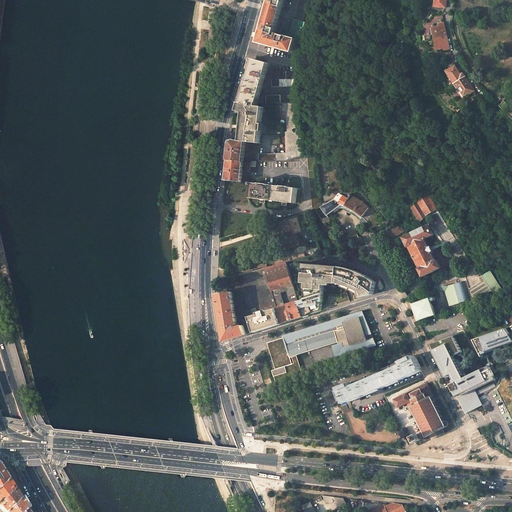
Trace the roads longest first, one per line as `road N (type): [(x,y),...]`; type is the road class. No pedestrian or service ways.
road 1 (residential): [(395,293),(465,429),(465,453),(236,432)]
road 2 (primary): [(212,349),(208,205),(253,0)]
road 3 (primary): [(511,486),(261,460)]
road 4 (primary): [(261,460),(50,441)]
road 5 (primary): [(63,451),(268,473)]
road 6 (residential): [(212,349),(395,293)]
road 7 (primary): [(62,511),(0,368)]
road 8 (primary): [(268,473),(413,489)]
road 9 (primary): [(0,394),(52,511)]
road 10 (primary): [(258,511),(212,392)]
road 11 (primary): [(212,392),(218,440),(249,511)]
